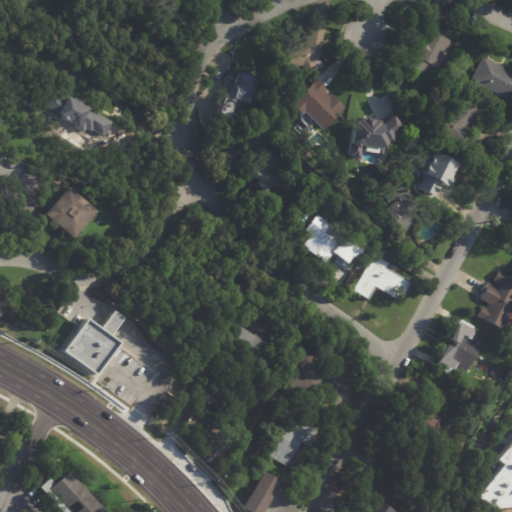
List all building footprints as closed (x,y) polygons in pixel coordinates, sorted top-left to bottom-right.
[(151,0),(143,13),(125,0),(151,0)] [(434,17),(444,23),(437,34),(451,41),(436,68),(429,64),(423,74),(405,64),(431,16),(434,17)] [(315,27),(326,29),(320,58),(323,66),(318,68),(314,60),(286,69),(281,51),(308,43),(312,26),(315,27)] [(500,66),(509,71),(511,66),(511,101),(511,103),(468,79),(481,56),(500,66)] [(240,100),(232,97),(225,115),(215,111),(221,95),(228,98),(232,87),(231,86),(237,70),(258,79),(251,95),(249,95),(246,103),(240,100)] [(316,80),(324,89),(323,91),(327,95),(330,92),(344,106),(319,129),(302,111),(299,113),(289,103),(315,79),(316,80)] [(412,109),(404,105),(411,92),(419,96),(412,109)] [(467,125),(462,129),(464,130),(450,142),(436,127),(453,112),(448,107),(456,100),(461,106),(475,93),(489,110),(484,119),(476,117),(467,125)] [(72,103),(85,110),(85,111),(93,115),(94,114),(110,122),(103,137),(91,131),(90,132),(85,130),(83,133),(54,118),(56,113),(45,108),(52,95),(55,97),(56,95),(72,103)] [(375,107),(390,109),(386,136),(361,132),(360,140),(359,140),(358,145),(348,143),(353,111),(373,114),(374,106),(375,107)] [(273,156),(285,167),(263,191),(253,183),(256,179),(242,166),(261,145),(273,156)] [(453,171),(444,186),(440,184),(433,197),(418,188),(426,176),(423,174),(429,162),(428,162),(430,159),(431,159),(435,152),(457,164),(453,171)] [(88,215),(66,239),(40,214),(65,187),(92,211),(88,215)] [(409,205),(402,210),(410,223),(396,232),(381,210),(389,205),(387,201),(396,196),(394,193),(404,187),(414,202),(409,205)] [(299,223),(292,217),(304,204),(312,212),(301,224),(299,223)] [(343,267),(335,260),(341,252),(334,246),(320,262),(300,245),(306,238),(301,234),(317,214),(354,245),(349,251),(353,255),(343,267)] [(371,250),(389,262),(386,267),(408,281),(399,296),(395,294),(393,297),(374,285),(366,297),(352,289),(367,265),(360,260),(367,248),(371,250)] [(500,272),(511,279),(511,308),(500,328),(476,314),(480,306),(484,308),(487,303),(478,298),(481,292),(479,291),(485,282),(493,287),(496,283),(492,280),(498,270),(500,272)] [(115,340),(92,373),(58,349),(80,316),(97,328),(110,308),(121,316),(107,335),(115,340)] [(236,325),(262,343),(263,341),(275,350),(266,364),(259,360),(256,365),(223,343),(236,324),(236,325)] [(482,340),(462,374),(442,363),(445,356),(439,353),(452,331),(457,334),(461,328),(482,340)] [(323,365),(320,392),(286,388),(290,354),(324,358),(323,365)] [(441,390),(447,393),(435,415),(441,419),(437,425),(465,441),(454,460),(428,445),(432,438),(410,424),(432,385),(441,390)] [(213,465),(208,462),(211,457),(202,452),(205,448),(197,443),(189,438),(190,436),(181,431),(192,411),(201,416),(200,419),(216,428),(214,432),(222,437),(219,443),(227,447),(216,467),(213,465)] [(311,447),(300,441),(287,466),(267,455),(289,416),(320,433),(312,448),(311,447)] [(492,508),(479,497),(505,465),(499,460),(511,444),(511,507),(493,509),(492,508)] [(399,499),(394,495),(419,462),(433,472),(407,505),(399,499)] [(60,511),(36,486),(46,477),(51,483),(65,470),(104,511),(60,511)] [(274,488),(259,511),(248,511),(240,507),(261,472),(278,482),(274,488)] [(391,511),(367,511),(374,501),(391,511)]
